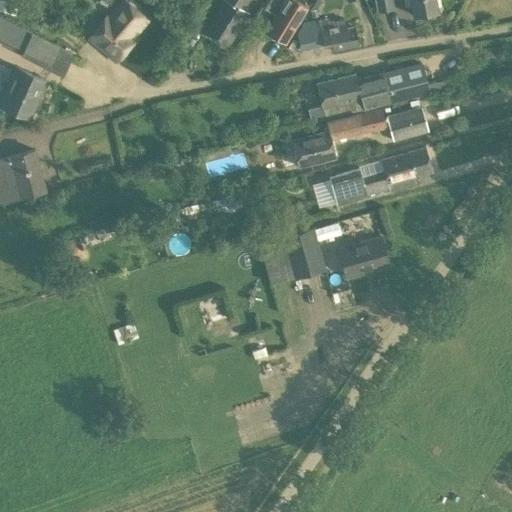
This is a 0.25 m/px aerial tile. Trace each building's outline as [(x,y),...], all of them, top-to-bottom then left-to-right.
[(141,29),(148,21),(126,0),(123,0),(123,1),(121,0),(117,0),(105,14),(86,36),(114,61),(142,29),(141,29)] [(223,0),(204,28),(228,43),(248,14),(241,9),(246,0),(223,0)] [(266,0),(262,7),(274,14),(263,31),(285,44),(307,7),(295,0),(266,0)] [(375,0),(378,11),(393,9),(391,0),(375,0)] [(409,0),(412,14),(436,10),(434,0),(409,0)] [(0,40),(21,51),(20,54),(61,75),(72,53),(30,32),(4,18),(5,17),(0,13),(0,40)] [(356,44),(352,26),(345,28),(343,18),(326,22),(326,18),(317,20),(319,27),(296,33),(300,50),(331,43),(332,49),(356,44)] [(310,121),(324,117),(362,108),(362,109),(428,92),(458,85),(457,76),(426,83),(421,63),(355,80),(354,74),(316,83),(321,105),(306,109),(310,121)] [(0,105),(28,118),(45,79),(15,66),(0,99),(0,105)] [(392,141),(426,131),(419,108),(417,108),(417,107),(385,116),(392,141)] [(297,165),(335,156),(331,139),(384,128),(380,108),(324,120),(327,130),(306,135),(304,127),(290,130),(292,139),(290,139),(297,165)] [(415,177),(430,172),(423,147),(379,159),(381,168),(360,174),(358,165),(327,174),(336,205),(389,190),(387,185),(396,182),(397,189),(417,183),(415,177)] [(0,199),(44,188),(34,149),(0,157),(0,199)] [(145,165),(149,179),(174,172),(170,158),(145,165)] [(269,283),(324,268),(313,225),(257,241),(269,283)] [(345,277),(388,265),(379,235),(336,247),(345,277)]
